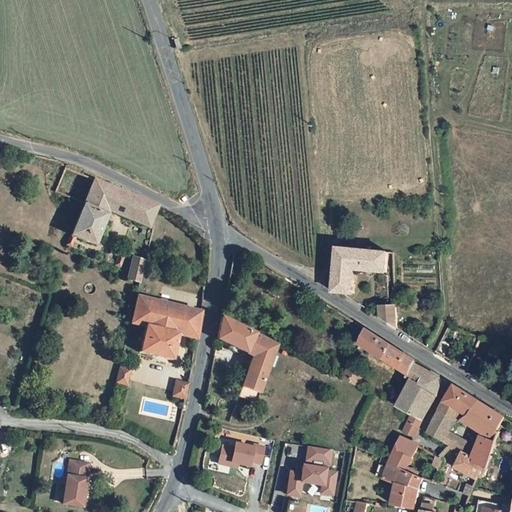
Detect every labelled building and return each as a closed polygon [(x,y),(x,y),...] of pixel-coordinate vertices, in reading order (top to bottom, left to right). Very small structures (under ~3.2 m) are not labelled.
[(53,192),(83,205),(66,244),(71,246),(75,236),(93,244),(107,210),(151,228),(153,220),(148,219),(153,204),(135,196),(63,168),(53,192)] [(333,246),(331,291),(350,293),(353,268),(382,271),(383,250),(333,246)] [(110,258),(106,268),(113,271),(116,261),(110,258)] [(123,326),(129,300),(138,265),(125,261),(117,282),(124,284),(115,324),(123,326)] [(168,337),(188,341),(193,314),(129,300),(123,326),(136,329),(129,354),(162,361),(168,337)] [(378,315),(396,328),(396,307),(378,306),(378,315)] [(214,320),(210,341),(246,355),(240,370),(258,377),(270,346),(252,337),(214,320)] [(413,424),(432,392),(431,380),(406,366),(408,363),(359,332),(350,348),(400,376),(399,379),(404,382),(387,410),(402,418),(413,424)] [(249,400),(251,394),(258,377),(240,370),(229,396),(245,402),(246,399),(249,400)] [(339,370),(333,381),(349,390),(355,379),(339,370)] [(112,371),(109,386),(118,389),(119,384),(122,373),(112,371)] [(166,400),(177,402),(180,386),(170,384),(167,394),(166,400)] [(430,416),(419,436),(437,444),(456,411),(464,416),(471,404),(446,389),(437,404),(430,416)] [(456,452),(469,458),(482,463),(496,420),(471,404),(464,416),(482,427),(476,436),(465,432),(456,452)] [(392,435),(403,441),(413,424),(402,418),(392,435)] [(416,446),(397,438),(385,461),(383,464),(404,471),(416,446)] [(234,447),(221,445),(218,465),(251,470),(252,464),(263,465),(266,447),(235,442),(234,447)] [(307,445),(304,462),(331,467),(334,450),(307,445)] [(467,463),(469,458),(456,452),(450,467),(470,478),(477,480),(480,469),(467,463)] [(467,463),(480,469),(482,463),(469,458),(467,463)] [(390,502),(413,506),(415,492),(417,487),(419,482),(422,477),(404,471),(383,464),(385,461),(380,459),(374,476),(394,483),(390,502)] [(73,509),(79,466),(60,464),(54,506),(73,509)] [(289,470),(285,496),(301,498),(303,484),(321,487),(320,494),(335,496),(339,470),(302,464),(301,472),(289,470)] [(463,493),(469,495),(473,486),(467,484),(463,493)] [(362,511),(365,504),(355,503),(353,511),(362,511)]
